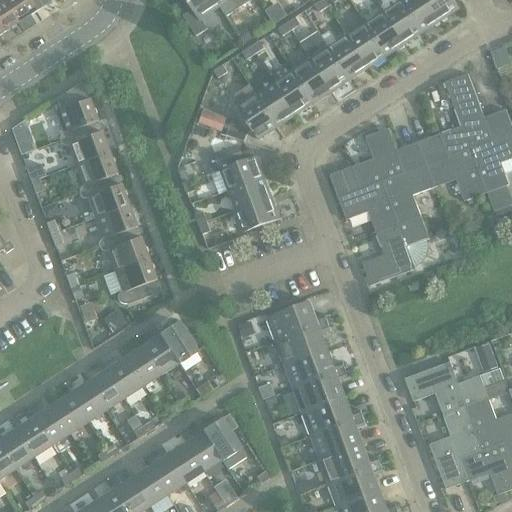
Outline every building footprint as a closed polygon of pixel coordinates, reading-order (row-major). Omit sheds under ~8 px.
[(0,0),(0,34),(17,23),(2,0),(0,0)] [(2,0),(17,23),(36,11),(28,0),(2,0)] [(53,0),(28,0),(36,11),(53,0)] [(220,8),(214,0),(186,0),(193,10),(183,17),(196,37),(207,30),(201,20),(220,8)] [(328,8),(323,0),(314,6),(319,13),(328,8)] [(422,34),(440,22),(426,0),(403,0),(401,1),(422,34)] [(426,0),(440,22),(459,9),(453,0),(426,0)] [(383,13),(404,45),(422,34),(401,1),(383,13)] [(281,2),(268,9),(276,23),(289,16),(281,2)] [(365,25),(386,57),(404,45),(383,13),(365,25)] [(287,24),(291,32),(300,26),(295,18),(287,24)] [(291,32),(287,24),(278,30),(283,37),(291,32)] [(347,37),(368,69),(386,57),(365,25),(347,37)] [(247,29),(239,34),(245,43),(253,38),(247,29)] [(318,33),(301,44),(309,57),(327,46),(318,33)] [(329,49),(350,81),(368,69),(347,37),(329,49)] [(259,42),(250,48),(255,55),(264,49),(259,42)] [(250,48),(242,54),(246,61),(255,55),(250,48)] [(511,72),(503,48),(491,52),(504,86),(511,83),(511,72)] [(310,61),(331,93),(350,81),(329,49),(310,61)] [(292,72),(313,105),(331,93),(310,61),(292,72)] [(213,72),(218,79),(227,73),(222,66),(213,72)] [(274,84),(295,116),(313,105),(292,72),(274,84)] [(448,158),(470,150),(492,141),(484,119),(468,75),(445,83),(461,127),(440,135),(448,158)] [(65,146),(68,146),(84,140),(79,128),(96,121),(88,100),(87,101),(81,84),(57,100),(61,110),(56,112),(63,133),(60,135),(59,139),(59,142),(61,145),(65,146)] [(256,96),(277,128),(295,116),(274,84),(256,96)] [(258,141),(277,128),(256,96),(250,86),(236,95),(234,103),(237,108),(258,141)] [(204,110),(199,124),(210,128),(215,114),(204,110)] [(470,150),(487,194),(509,186),(501,164),(511,159),(511,125),(506,111),(484,119),(492,141),(470,150)] [(84,140),(68,146),(75,166),(108,154),(96,121),(79,128),(84,140)] [(194,126),(191,134),(202,137),(205,129),(194,126)] [(373,160),(352,168),(360,190),(382,182),(404,174),(396,151),(397,151),(388,129),(365,138),(373,160)] [(418,143),(435,188),(456,180),(464,202),(487,194),(470,150),(448,158),(440,135),(418,143)] [(16,144),(21,156),(29,154),(24,141),(16,144)] [(382,182),(399,226),(421,218),(413,196),(435,188),(418,143),(397,151),(396,151),(404,174),(382,182)] [(239,145),(213,155),(219,170),(244,161),(239,145)] [(195,191),(192,181),(196,180),(191,166),(197,164),(192,152),(184,155),(178,169),(183,184),(187,194),(195,191)] [(75,166),(83,186),(99,181),(103,193),(121,187),(108,154),(75,166)] [(220,171),(228,192),(264,178),(256,157),(220,171)] [(34,168),(26,171),(31,183),(38,180),(34,168)] [(360,190),(352,168),(330,176),(346,221),(368,213),(376,234),(399,226),(382,182),(360,190)] [(264,178),(228,192),(236,212),(272,199),(264,178)] [(43,192),(38,180),(31,183),(35,195),(43,192)] [(88,199),(95,219),(128,207),(121,187),(103,193),(99,181),(83,186),(80,188),(79,191),(79,195),(81,198),(84,199),(88,199)] [(272,199),(236,212),(244,233),(280,220),(272,199)] [(128,207),(95,219),(103,239),(100,241),(98,244),(99,248),(101,251),(104,252),(107,252),(123,246),(118,233),(136,227),(128,207)] [(195,216),(199,226),(207,223),(203,213),(195,216)] [(421,218),(399,226),(376,234),(384,256),(362,264),(371,287),(416,270),(407,248),(429,240),(421,218)] [(50,236),(58,233),(54,220),(46,223),(50,236)] [(211,233),(207,223),(199,226),(202,236),(211,233)] [(123,246),(107,252),(115,272),(148,260),(136,227),(118,233),(123,246)] [(58,233),(50,236),(55,248),(63,245),(58,233)] [(0,248),(5,255),(12,250),(7,242),(4,245),(0,238),(0,248)] [(148,260),(115,272),(122,292),(119,294),(118,297),(118,301),(120,304),(123,305),(127,305),(127,306),(160,293),(148,260)] [(70,288),(78,286),(73,273),(65,276),(70,288)] [(78,286),(70,288),(74,301),(82,298),(78,286)] [(277,343),(328,324),(325,316),(316,319),(310,302),(268,318),(277,343)] [(90,303),(79,307),(84,323),(95,319),(90,303)] [(111,329),(123,326),(120,311),(108,314),(111,329)] [(159,335),(179,365),(198,353),(178,322),(159,335)] [(250,324),(239,328),(243,338),(254,334),(250,324)] [(328,324),(277,343),(286,366),(328,351),(322,335),(331,332),(328,324)] [(141,347),(160,376),(178,365),(178,366),(179,365),(159,335),(158,335),(159,336),(141,347)] [(490,345),(476,350),(479,359),(493,354),(490,345)] [(160,376),(141,347),(123,359),(142,388),(160,376)] [(328,351),(286,366),(294,390),(345,371),(342,363),(334,366),(328,351)] [(435,395),(443,416),(466,408),(488,399),(484,388),(503,381),(499,370),(500,369),(495,356),(481,361),(486,375),(458,385),(450,363),(405,380),(414,403),(435,395)] [(105,371),(124,400),(142,388),(123,359),(105,371)] [(124,400),(105,371),(87,383),(106,411),(124,400)] [(345,371),(294,390),(303,414),(345,398),(339,382),(348,379),(345,371)] [(213,381),(217,388),(226,382),(221,375),(213,381)] [(88,423),(106,411),(87,383),(69,395),(88,423)] [(270,385),(259,389),(264,401),(275,397),(270,385)] [(69,435),(88,423),(69,395),(51,406),(69,435)] [(186,398),(178,404),(182,411),(191,405),(186,398)] [(312,438),(363,419),(360,411),(351,414),(345,398),(303,414),(312,438)] [(466,408),(482,451),(504,443),(511,464),(511,414),(496,421),(488,399),(466,408)] [(174,416),(182,411),(178,404),(169,409),(174,416)] [(33,418),(51,447),(69,435),(51,406),(33,418)] [(460,460),(482,451),(466,408),(443,416),(451,437),(429,446),(446,491),(469,482),(460,460)] [(15,430),(33,458),(51,447),(33,418),(15,430)] [(222,462),(228,470),(246,458),(221,419),(202,431),(222,462)] [(363,419),(312,438),(321,461),(363,446),(357,430),(366,427),(363,419)] [(142,427),(146,434),(155,429),(150,422),(142,427)] [(146,434),(142,427),(133,433),(138,440),(146,434)] [(0,439),(0,447),(15,470),(33,458),(15,430),(0,439)] [(185,444),(203,472),(221,461),(222,462),(202,431),(203,432),(185,444)] [(286,436),(278,439),(281,447),(289,444),(286,436)] [(460,460),(469,482),(490,474),(498,496),(511,490),(511,464),(504,443),(482,451),(460,460)] [(167,456),(185,484),(203,472),(185,444),(167,456)] [(105,451),(110,458),(118,452),(114,445),(105,451)] [(363,446),(321,461),(330,485),(381,466),(378,458),(369,461),(363,446)] [(0,480),(15,470),(0,447),(0,486),(5,494),(0,485),(0,480)] [(110,458),(105,451),(97,456),(101,463),(110,458)] [(148,467),(167,496),(185,484),(167,456),(148,467)] [(381,466),(330,485),(338,509),(381,493),(375,477),(384,474),(381,466)] [(167,496),(148,467),(130,479),(149,508),(167,496)] [(69,474),(74,481),(82,476),(78,469),(69,474)] [(256,478),(261,485),(269,479),(265,472),(256,478)] [(74,481),(69,474),(61,480),(65,487),(74,481)] [(112,491),(126,511),(141,511),(149,508),(130,479),(112,491)] [(94,502),(100,511),(126,511),(112,491),(94,502)] [(33,498),(38,505),(46,499),(41,492),(33,498)] [(381,493),(338,509),(339,511),(397,511),(395,505),(386,508),(381,493)] [(221,500),(226,507),(234,502),(230,495),(221,500)] [(38,505),(33,498),(25,503),(29,510),(38,505)] [(218,511),(226,507),(221,500),(213,506),(216,511),(218,511)] [(79,511),(100,511),(94,502),(79,511)]
